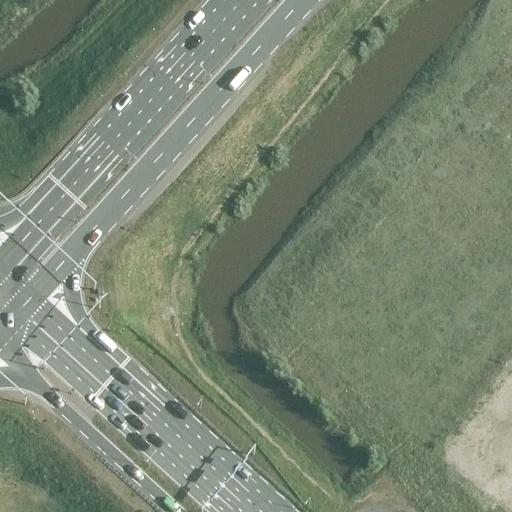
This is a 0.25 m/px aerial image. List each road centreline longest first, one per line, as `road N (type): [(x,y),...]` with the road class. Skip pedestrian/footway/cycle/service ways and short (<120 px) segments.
road 1 (secondary): [(28,301),(301,0)]
road 2 (secondary): [(239,0),(0,265)]
road 3 (secondary): [(260,511),(28,301)]
road 4 (secondary): [(0,345),(177,511)]
